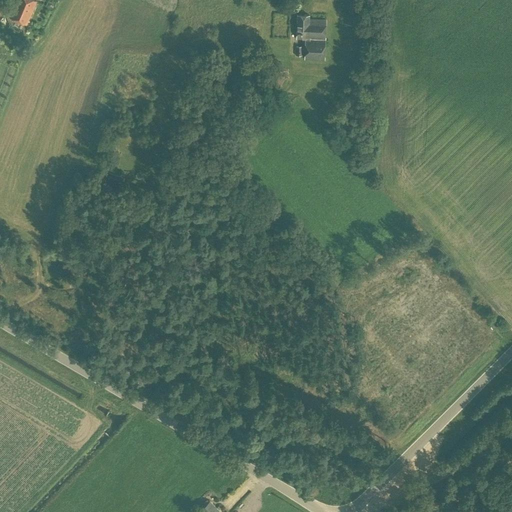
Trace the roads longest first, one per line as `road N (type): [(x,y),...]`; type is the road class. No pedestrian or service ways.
road 1 (track): [(175,424),(211,379),(220,347),(226,154),(288,81)]
road 2 (unclassified): [(325,511),(0,321)]
road 3 (unclassified): [(351,511),(511,356)]
road 4 (track): [(511,435),(366,511)]
